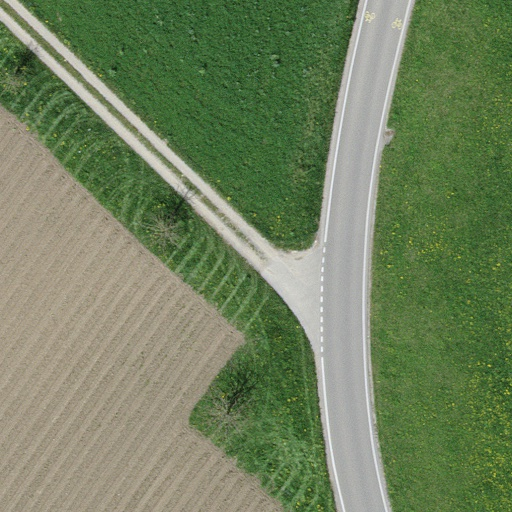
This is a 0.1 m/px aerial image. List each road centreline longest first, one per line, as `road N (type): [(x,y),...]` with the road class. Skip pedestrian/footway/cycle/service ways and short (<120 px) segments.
road 1 (tertiary): [(392,0),(365,112),(344,331),(346,403),(371,511)]
road 2 (track): [(1,0),(344,331)]
